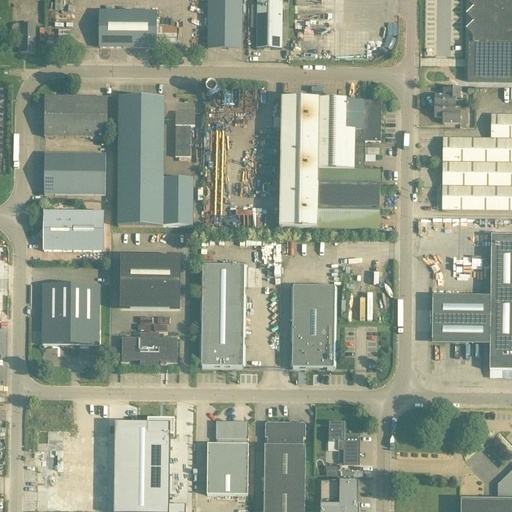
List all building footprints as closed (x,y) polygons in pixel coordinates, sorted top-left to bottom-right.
[(208,0),(208,50),(242,51),(242,0),(208,0)] [(336,30),(336,0),(294,0),(294,30),(336,30)] [(473,22),(465,30),(472,38),(472,45),(468,44),(468,64),(468,83),(511,82),(511,0),(465,0),(473,7),(465,15),(473,22)] [(257,3),(257,51),(281,51),(282,3),(257,3)] [(156,50),(157,13),(100,13),(99,49),(156,50)] [(20,25),(20,54),(35,54),(35,26),(30,26),(30,24),(25,23),(25,25),(20,25)] [(61,42),(72,42),(72,31),(60,32),(61,42)] [(435,96),(435,108),(455,108),(455,102),(460,102),(460,90),(442,90),(442,96),(435,96)] [(45,98),(45,138),(107,139),(107,99),(45,98)] [(193,181),(191,181),(163,181),(164,100),(119,99),(118,228),(193,228),(193,181)] [(346,102),(314,101),(281,101),(279,230),(379,231),(380,172),(364,172),(365,143),(381,143),(381,102),(362,102),(362,130),(354,129),(355,132),(346,132),(346,102)] [(455,108),(435,108),(435,119),(445,119),(445,125),(460,125),(460,113),(455,113),(455,108)] [(195,114),(176,114),(176,128),(176,158),(191,159),(191,128),(195,128),(195,114)] [(511,116),(492,117),(491,140),(511,140),(511,116)] [(511,140),(491,140),(443,140),(443,164),(511,164),(511,140)] [(45,156),(44,196),(105,197),(106,156),(45,156)] [(511,164),(443,164),(443,188),(511,188),(511,164)] [(511,212),(511,188),(443,188),(442,212),(511,212)] [(44,213),(44,252),(104,253),(104,213),(44,213)] [(490,344),(490,372),(511,372),(511,237),(491,237),(491,302),(433,301),(432,344),(490,344)] [(181,259),(121,258),(120,307),(181,308),(181,259)] [(242,368),(244,269),(243,269),(243,268),(204,268),(203,268),(202,367),(203,367),(203,368),(242,368)] [(43,287),(43,347),(99,347),(100,287),(43,287)] [(332,370),(332,369),(333,369),(334,290),(334,289),(295,289),(295,290),(294,290),(293,369),(332,370)] [(177,363),(177,361),(177,360),(177,356),(177,354),(177,349),(177,347),(177,343),(177,340),(175,340),(170,340),(166,340),(161,340),(159,340),(159,338),(159,335),(157,335),(156,335),(152,335),(147,335),(143,335),(141,335),(141,337),(140,337),(140,340),(138,340),(134,340),(129,340),(125,340),(122,340),(122,342),(122,346),(122,349),(122,353),(122,355),(122,360),(122,362),(125,362),(125,363),(129,363),(129,362),(134,362),(134,363),(138,362),(140,363),(140,365),(140,367),(143,367),(143,368),(147,368),(147,367),(152,367),(152,368),(156,368),(159,368),(159,365),(159,363),(161,363),(161,365),(166,365),(166,363),(177,363)] [(113,424),(112,511),(184,511),(184,506),(168,506),(169,436),(172,436),(172,421),(146,421),(146,424),(113,424)] [(248,447),(248,441),(249,424),(243,424),(241,422),(235,422),(233,423),(233,424),(216,424),(216,441),(217,441),(217,446),(208,446),(207,497),(248,497),(248,447)] [(303,448),(303,440),(305,440),(306,428),(304,425),(298,425),(296,423),(291,423),(289,425),(267,424),(265,426),(265,440),(267,440),(267,448),(265,448),(263,511),(304,511),(305,448),(303,448)] [(345,443),(345,437),(345,424),(328,424),(328,443),(338,443),(345,443)] [(359,437),(345,437),(345,443),(338,443),(338,452),(344,452),(344,466),(359,466),(359,437)] [(511,511),(511,472),(499,485),(498,501),(461,501),(460,511),(511,511)] [(321,484),(320,511),(359,511),(359,508),(358,508),(358,484),(321,484)]
